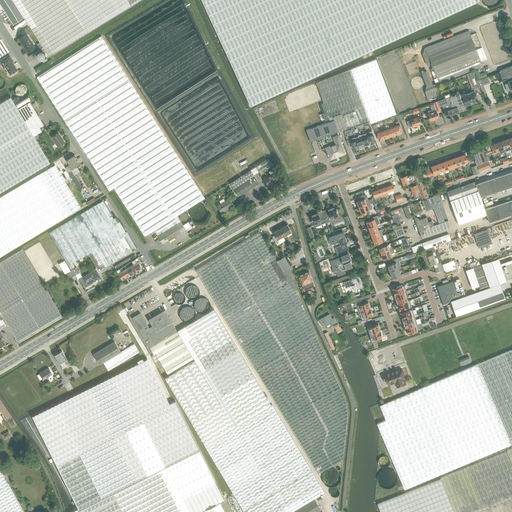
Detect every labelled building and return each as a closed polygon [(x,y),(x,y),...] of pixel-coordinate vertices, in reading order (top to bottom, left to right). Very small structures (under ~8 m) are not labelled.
[(12,0),(0,0),(0,3),(13,24),(24,17),(12,0)] [(12,0),(24,17),(48,56),(138,0),(12,0)] [(477,0),(201,0),(249,104),(257,101),(287,89),(478,1),(477,0)] [(32,51),(36,48),(26,33),(27,33),(25,30),(19,34),(21,37),(18,39),(27,52),(31,49),(32,51)] [(424,48),(422,55),(427,65),(431,63),(439,83),(482,66),(480,61),(486,58),(482,47),(475,50),(470,39),(471,38),(470,36),(468,31),(424,48)] [(0,56),(9,51),(0,36),(0,56)] [(154,230),(158,236),(180,221),(177,216),(205,198),(162,131),(130,81),(101,36),(72,54),(36,77),(82,148),(109,191),(114,188),(127,208),(145,236),(154,230)] [(10,74),(17,70),(10,59),(11,58),(9,55),(0,60),(0,61),(4,68),(5,67),(10,74)] [(368,63),(315,83),(326,112),(328,118),(329,118),(332,117),(341,113),(347,128),(347,129),(368,121),(369,120),(370,123),(396,114),(376,59),(368,63)] [(496,74),(495,74),(498,80),(501,78),(501,79),(499,80),(500,82),(509,78),(510,80),(507,82),(507,83),(505,84),(507,91),(511,89),(511,91),(511,90),(511,64),(500,69),(499,72),(499,73),(496,74)] [(437,96),(438,83),(433,85),(427,70),(421,73),(427,87),(425,88),(425,93),(427,100),(437,96)] [(479,70),(475,72),(477,79),(486,76),(485,72),(480,74),(479,70)] [(472,89),(479,86),(473,72),(466,74),(472,89)] [(488,77),(481,80),(483,85),(490,83),(488,77)] [(459,92),(454,94),(459,106),(461,105),(463,111),(467,110),(465,106),(476,102),(474,97),(476,96),(474,91),(462,95),(461,93),(459,92)] [(459,112),(463,111),(461,105),(459,106),(454,94),(450,95),(450,93),(444,95),(445,98),(437,101),(438,101),(441,111),(444,111),(446,116),(449,114),(450,116),(455,115),(454,112),(458,111),(459,112)] [(0,192),(50,163),(33,136),(10,97),(0,102),(0,192)] [(30,101),(17,109),(31,131),(33,136),(42,131),(39,127),(44,124),(38,116),(30,101)] [(437,113),(441,111),(438,101),(437,101),(430,104),(432,110),(428,111),(429,114),(428,114),(430,120),(431,120),(433,120),(434,119),(438,117),(437,113)] [(330,121),(306,130),(310,141),(337,132),(343,130),(347,128),(341,113),(332,117),(329,118),(330,121)] [(399,122),(401,121),(399,115),(395,116),(397,121),(396,122),(397,125),(393,126),(396,134),(397,134),(398,135),(400,134),(400,133),(402,132),(399,122)] [(412,127),(421,123),(419,117),(407,121),(409,127),(412,125),(412,127)] [(385,138),(382,130),(379,132),(376,124),(372,126),(374,130),(375,130),(379,140),(382,140),(383,140),(385,140),(385,138)] [(386,129),(382,130),(385,138),(386,138),(387,139),(389,138),(389,137),(391,136),(387,125),(385,126),(386,129)] [(388,125),(387,125),(391,136),(393,135),(394,136),(396,136),(396,134),(393,126),(389,128),(388,125)] [(372,131),(366,133),(370,144),(371,144),(372,144),(373,144),(374,143),(376,142),(372,131)] [(60,136),(58,132),(51,137),(58,147),(60,146),(61,147),(63,146),(63,144),(65,142),(62,138),(61,138),(60,136)] [(370,144),(366,133),(360,135),(359,136),(360,139),(361,138),(364,146),(368,145),(368,146),(369,145),(370,144)] [(338,136),(333,138),(336,147),(331,149),(330,146),(325,148),(328,154),(327,155),(327,156),(328,156),(329,158),(337,155),(344,153),(340,142),(341,142),(338,136)] [(358,149),(359,148),(356,140),(355,137),(347,140),(349,147),(350,148),(351,148),(351,147),(353,151),(355,150),(356,151),(358,150),(358,149)] [(360,139),(356,140),(359,148),(360,149),(362,148),(362,147),(364,146),(361,138),(360,139)] [(502,141),(501,141),(505,151),(505,152),(511,150),(507,139),(505,140),(504,139),(502,140),(502,141)] [(496,143),(499,151),(502,150),(503,152),(505,151),(501,141),(499,142),(498,141),(497,142),(496,143)] [(483,149),(478,151),(482,163),(489,161),(492,160),(490,154),(499,151),(496,143),(493,144),(492,144),(491,144),(491,145),(490,145),(491,149),(485,151),(485,150),(483,149)] [(474,158),(476,165),(476,166),(477,165),(482,163),(478,151),(474,153),(473,155),(473,156),(466,158),(464,154),(462,155),(461,155),(460,155),(459,156),(462,164),(469,162),(469,160),(474,158)] [(74,155),(66,160),(69,165),(72,169),(76,167),(77,167),(80,166),(79,165),(80,164),(74,155)] [(454,158),(453,158),(456,167),(462,164),(459,156),(456,157),(455,157),(454,157),(454,158)] [(268,158),(230,183),(238,196),(259,183),(254,175),(272,164),(268,158)] [(448,160),(447,160),(450,169),(456,167),(453,158),(450,159),(448,159),(448,160)] [(442,162),(445,171),(448,169),(449,172),(451,171),(450,169),(447,160),(445,161),(444,161),(443,161),(442,162)] [(491,167),(489,161),(482,163),(485,169),(491,167)] [(33,178),(0,197),(0,203),(23,242),(81,207),(79,204),(82,202),(85,201),(84,201),(62,164),(62,165),(60,162),(33,178)] [(243,171),(248,167),(245,162),(239,165),(243,171)] [(437,164),(436,164),(439,173),(442,171),(443,174),(446,173),(445,171),(442,162),(439,163),(438,163),(437,163),(437,164)] [(479,171),(485,169),(482,163),(477,165),(479,171)] [(432,170),(425,173),(426,176),(433,173),(433,175),(439,173),(436,164),(433,165),(431,166),(430,166),(432,170)] [(69,165),(65,168),(77,187),(81,185),(71,170),(72,169),(69,165)] [(278,179),(274,172),(272,169),(268,172),(270,174),(263,178),(266,182),(265,182),(267,186),(272,183),(271,183),(278,179)] [(426,176),(425,173),(424,171),(422,171),(414,173),(413,171),(412,171),(413,175),(407,177),(406,175),(400,177),(402,181),(401,182),(401,183),(402,184),(403,184),(403,185),(409,183),(408,180),(414,178),(416,183),(418,184),(426,181),(427,178),(426,176)] [(507,173),(499,176),(504,189),(511,187),(507,173)] [(499,176),(492,178),(497,192),(504,189),(499,176)] [(492,178),(477,183),(481,197),(497,192),(492,178)] [(481,197),(477,183),(476,184),(475,181),(447,191),(458,224),(486,215),(487,215),(485,209),(483,202),(481,197)] [(423,182),(416,185),(417,187),(419,192),(422,199),(424,198),(428,197),(423,182)] [(392,185),(385,187),(387,192),(390,191),(391,194),(392,195),(394,194),(393,190),(394,190),(392,185)] [(410,187),(412,194),(413,195),(419,192),(417,187),(416,185),(410,187)] [(381,197),(381,194),(380,194),(379,189),(372,192),(375,200),(381,197)] [(439,194),(422,200),(426,211),(434,208),(438,222),(444,220),(439,206),(442,205),(441,201),(439,196),(439,194)] [(357,201),(359,207),(369,203),(367,198),(357,201)] [(219,201),(220,204),(217,206),(221,213),(232,206),(228,199),(225,201),(223,199),(219,201)] [(62,255),(71,270),(75,268),(73,264),(89,254),(99,271),(116,261),(136,249),(126,231),(125,232),(116,217),(113,219),(102,201),(79,215),(49,233),(62,255)] [(501,218),(511,214),(508,201),(496,205),(501,218)] [(0,256),(23,242),(0,203),(0,256)] [(371,205),(370,203),(369,203),(359,207),(362,216),(366,214),(365,211),(369,210),(368,207),(371,205)] [(209,213),(209,211),(208,210),(208,209),(207,207),(206,206),(204,206),(203,205),(202,205),(200,205),(199,205),(197,206),(196,207),(195,208),(194,209),(194,211),(194,212),(194,214),(194,215),(195,216),(196,218),(197,219),(198,220),(199,220),(201,220),(202,220),(204,220),(205,219),(207,218),(207,217),(208,216),(209,214),(209,213)] [(488,222),(501,218),(496,205),(485,209),(487,215),(486,215),(488,222)] [(407,206),(403,207),(407,219),(413,216),(413,215),(411,215),(407,206)] [(324,210),(323,211),(327,222),(332,221),(334,217),(337,216),(337,214),(338,214),(336,210),(335,210),(334,207),(327,209),(324,210)] [(315,227),(327,222),(323,211),(311,215),(312,219),(312,220),(311,221),(312,223),(313,223),(314,223),(315,227)] [(414,214),(413,215),(413,216),(421,238),(422,237),(421,235),(422,231),(423,231),(426,230),(429,229),(430,228),(429,227),(428,222),(426,217),(420,219),(416,217),(415,217),(414,214)] [(366,222),(368,228),(376,225),(380,223),(377,215),(370,218),(371,220),(366,222)] [(192,219),(188,221),(193,228),(196,226),(192,219)] [(185,229),(180,221),(158,236),(163,243),(185,229)] [(287,225),(280,228),(285,237),(287,236),(286,235),(291,232),(292,234),(295,232),(292,226),(289,227),(287,225)] [(368,228),(370,234),(378,231),(376,225),(368,228)] [(284,238),(285,237),(280,228),(273,232),(275,235),(272,237),(275,243),(278,241),(280,243),(285,240),(284,238)] [(487,229),(474,233),(478,248),(492,243),(487,229)] [(370,234),(372,239),(383,236),(381,230),(378,231),(370,234)] [(303,305),(293,288),(276,261),(259,231),(230,248),(195,269),(218,307),(245,353),(270,394),(301,444),(318,474),(343,460),(344,444),(347,414),(346,404),(342,390),(338,382),(328,361),(312,327),(303,305)] [(342,231),(327,237),(329,242),(330,245),(338,242),(340,246),(335,248),(337,255),(349,250),(346,244),(347,243),(344,236),(343,236),(342,231)] [(424,249),(451,240),(449,234),(422,243),(424,249)] [(383,236),(372,239),(374,245),(385,241),(383,236)] [(401,239),(398,240),(399,244),(400,243),(401,246),(408,244),(407,241),(406,238),(405,238),(404,238),(401,239)] [(379,248),(381,254),(393,250),(392,246),(389,248),(388,245),(379,248)] [(0,320),(2,319),(5,325),(7,324),(17,342),(39,329),(61,316),(41,281),(21,249),(0,261),(0,320)] [(394,253),(393,250),(381,254),(383,260),(392,257),(391,254),(394,253)] [(433,253),(426,255),(430,266),(434,265),(436,273),(439,272),(443,270),(440,262),(440,263),(439,263),(437,257),(434,258),(433,253)] [(330,261),(333,269),(331,269),(333,274),(336,273),(337,276),(345,273),(344,269),(351,267),(348,258),(349,257),(348,254),(342,256),(330,261)] [(284,256),(276,261),(293,288),(297,286),(290,276),(291,272),(293,270),(284,256)] [(138,257),(131,261),(137,271),(142,268),(138,262),(140,261),(138,257)] [(499,258),(482,264),(489,286),(506,281),(499,258)] [(63,261),(59,264),(63,271),(65,274),(68,272),(70,271),(64,260),(63,261)] [(131,261),(128,263),(134,273),(137,271),(131,261)] [(398,262),(397,262),(387,265),(390,272),(398,269),(398,268),(400,268),(398,262)] [(128,263),(124,265),(130,275),(134,273),(128,263)] [(481,263),(472,266),(480,289),(489,286),(482,264),(481,263)] [(124,265),(120,268),(126,278),(130,275),(124,265)] [(70,271),(68,272),(71,278),(76,274),(79,272),(76,267),(75,268),(71,270),(70,271)] [(453,267),(446,269),(448,275),(455,273),(453,267)] [(122,280),(126,278),(120,268),(116,270),(122,280)] [(79,272),(76,274),(79,279),(81,283),(82,282),(85,287),(92,283),(92,282),(96,279),(97,280),(101,278),(95,269),(92,271),(82,277),(79,272)] [(400,275),(398,269),(390,272),(392,278),(400,275)] [(309,271),(303,273),(309,288),(314,286),(309,271)] [(304,290),(309,288),(303,273),(298,275),(304,290)] [(351,290),(362,287),(357,275),(350,278),(350,279),(341,282),(346,294),(352,292),(351,290)] [(453,280),(436,286),(443,305),(448,303),(451,298),(462,295),(461,293),(460,293),(459,292),(456,292),(453,280)] [(456,316),(505,299),(499,283),(450,301),(456,316)] [(404,285),(393,289),(395,295),(406,291),(404,285)] [(362,297),(359,289),(358,290),(359,294),(354,296),(353,293),(350,294),(352,300),(362,297)] [(406,291),(395,295),(396,299),(405,296),(408,295),(406,291)] [(407,301),(398,304),(400,309),(411,306),(409,300),(407,300),(407,301)] [(354,303),(355,307),(356,306),(358,312),(370,308),(368,302),(363,303),(362,301),(354,303)] [(144,315),(158,308),(155,303),(142,310),(144,315)] [(370,308),(358,312),(360,318),(361,317),(362,320),(368,318),(367,315),(372,314),(370,308)] [(151,356),(155,362),(159,359),(168,376),(165,378),(204,444),(235,497),(243,511),(291,511),(314,499),(324,493),(308,465),(296,444),(280,418),(252,371),(227,330),(214,309),(177,331),(150,348),(154,355),(151,356)] [(412,309),(401,313),(403,319),(414,315),(412,309)] [(132,318),(150,348),(177,331),(164,310),(149,319),(152,326),(149,328),(140,313),(132,318)] [(329,314),(319,320),(323,327),(325,326),(326,328),(337,322),(334,317),(332,319),(329,314)] [(414,315),(403,319),(404,323),(416,319),(414,315)] [(416,319),(404,323),(406,328),(417,324),(416,319)] [(334,325),(338,333),(342,330),(338,323),(334,325)] [(372,323),(366,325),(367,328),(368,328),(370,333),(380,330),(378,324),(373,326),(372,323)] [(417,324),(406,328),(407,333),(419,330),(417,324)] [(370,333),(369,334),(372,343),(372,342),(374,348),(378,347),(376,341),(378,341),(377,338),(382,336),(380,330),(370,333)] [(334,349),(327,332),(324,333),(331,350),(334,349)] [(93,354),(99,365),(103,362),(120,352),(114,342),(93,354)] [(120,352),(103,362),(108,370),(139,352),(134,344),(120,352)] [(386,420),(377,423),(386,444),(403,484),(405,489),(511,443),(511,349),(380,405),(386,420)] [(66,365),(69,363),(62,351),(54,355),(59,365),(64,362),(66,365)] [(462,365),(472,362),(469,355),(460,359),(462,365)] [(79,510),(75,511),(198,511),(220,501),(221,503),(225,501),(175,401),(169,403),(147,359),(114,375),(71,397),(32,416),(79,510)] [(48,376),(52,373),(49,368),(39,373),(44,380),(48,377),(48,376)] [(398,387),(405,384),(403,379),(404,378),(401,369),(394,371),(395,372),(391,373),(385,375),(385,374),(382,375),(384,380),(387,379),(388,384),(396,381),(398,387)] [(5,439),(7,438),(11,436),(8,431),(2,434),(5,439)] [(441,477),(377,502),(381,511),(511,511),(511,447),(507,449),(507,450),(440,476),(441,477)] [(394,477),(394,476),(393,474),(393,472),(392,471),(390,470),(389,469),(387,468),(385,468),(383,468),(382,468),(380,469),(378,471),(377,472),(376,473),(375,475),(375,477),(375,479),(376,481),(377,482),(378,484),(379,485),(381,486),(382,486),(385,487),(386,487),(388,486),(390,485),(391,484),(392,483),(393,481),(394,479),(394,477)] [(0,470),(0,511),(22,511),(6,482),(0,470)] [(339,479),(339,477),(339,475),(338,474),(337,472),(336,472),(334,471),(333,470),(331,470),(329,470),(327,471),(326,471),(325,472),(324,473),(323,475),(322,477),(322,478),(322,480),(322,481),(323,483),(324,484),(325,485),(326,486),(328,487),(330,487),(332,487),(334,487),(335,486),(337,485),(338,484),(339,482),(339,481),(339,479)] [(316,511),(321,510),(314,499),(291,511),(316,511)] [(220,501),(198,511),(225,511),(221,503),(220,501)]
